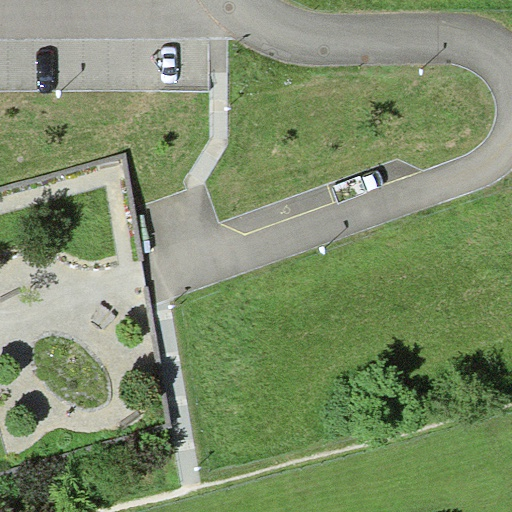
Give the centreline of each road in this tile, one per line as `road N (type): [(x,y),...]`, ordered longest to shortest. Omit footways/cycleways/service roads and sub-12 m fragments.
road 1 (residential): [(511,133),(500,152),(467,173),(169,272)]
road 2 (residential): [(238,0),(291,34),(330,41),(441,36),(478,43),(511,70)]
